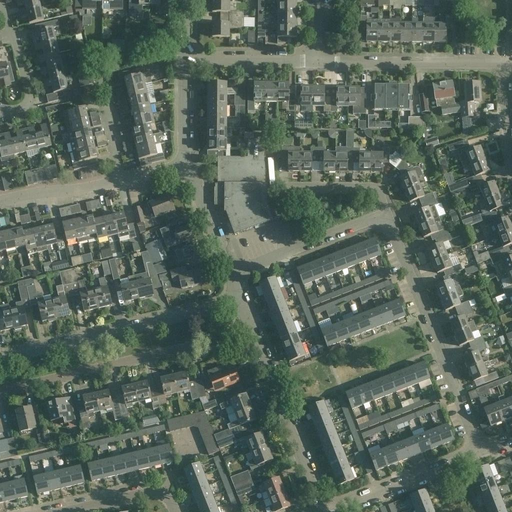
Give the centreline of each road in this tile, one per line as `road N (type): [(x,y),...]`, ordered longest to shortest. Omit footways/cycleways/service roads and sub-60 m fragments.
road 1 (residential): [(481,452),(388,220)]
road 2 (unclassified): [(0,361),(241,303)]
road 3 (unclassified): [(321,511),(241,303)]
road 4 (residential): [(0,393),(205,345)]
road 5 (residential): [(185,163),(0,203)]
road 6 (residential): [(318,61),(503,64)]
road 7 (residential): [(229,274),(377,217),(388,220)]
road 8 (residential): [(328,511),(481,452)]
road 9 (residential): [(0,112),(29,106),(0,1)]
road 10 (residential): [(388,220),(378,187),(278,186)]
road 11 (residential): [(185,60),(318,61)]
road 12 (residential): [(174,511),(168,497),(153,491),(67,511)]
